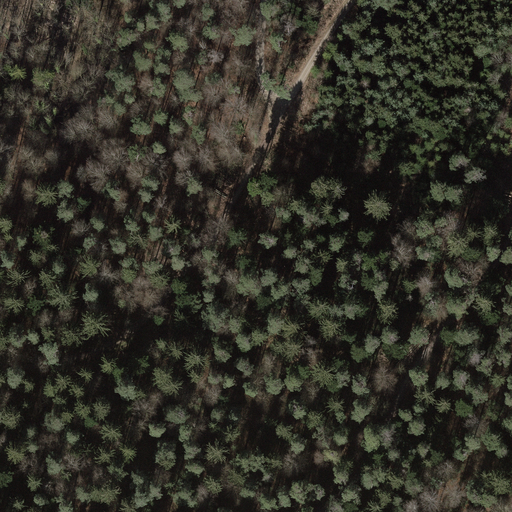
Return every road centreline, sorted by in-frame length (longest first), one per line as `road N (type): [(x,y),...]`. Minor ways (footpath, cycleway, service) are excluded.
road 1 (track): [(0,369),(72,359),(118,341),(162,301),(203,255),(282,108),(354,0)]
road 2 (track): [(511,236),(404,385),(380,447),(321,511)]
